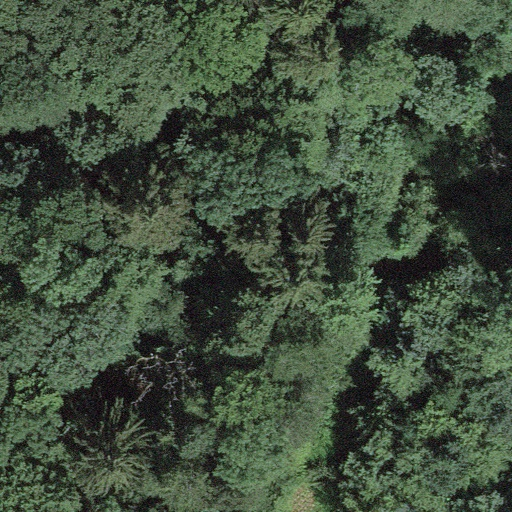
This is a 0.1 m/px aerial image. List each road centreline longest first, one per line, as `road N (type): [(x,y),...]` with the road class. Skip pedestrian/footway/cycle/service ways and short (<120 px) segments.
road 1 (track): [(0,169),(112,174),(391,263),(511,290)]
road 2 (track): [(511,415),(428,493),(419,511)]
